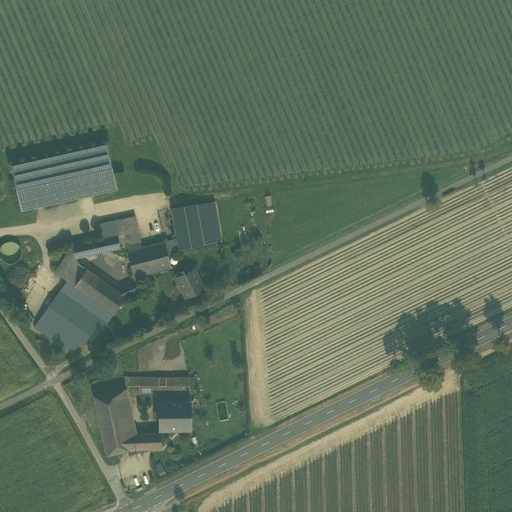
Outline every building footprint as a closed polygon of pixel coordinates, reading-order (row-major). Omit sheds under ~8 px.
[(12,166),(22,210),(116,189),(106,145),(22,164),(12,166)] [(200,225),(204,245),(222,241),(215,202),(197,205),(200,225)] [(164,242),(166,251),(204,245),(200,225),(197,205),(171,209),(177,239),(164,242)] [(122,219),(127,245),(141,241),(135,216),(122,219)] [(102,239),(98,240),(101,253),(127,247),(127,245),(122,219),(99,224),(102,239)] [(12,240),(4,242),(0,248),(0,249),(1,257),(9,262),(17,260),(22,253),(20,245),(12,240)] [(94,254),(101,253),(98,240),(91,242),(94,254)] [(127,247),(134,277),(171,267),(166,251),(164,242),(142,248),(141,241),(127,245),(127,247)] [(76,258),(94,254),(91,242),(72,246),(73,247),(75,259),(76,258)] [(55,273),(67,281),(80,265),(76,258),(75,259),(73,247),(55,273)] [(117,291),(80,265),(67,281),(61,290),(60,290),(34,328),(73,354),(81,342),(84,344),(96,328),(102,332),(126,297),(117,291)] [(176,278),(186,299),(205,290),(195,269),(176,278)] [(138,292),(138,291),(136,283),(136,282),(128,285),(117,291),(126,297),(138,292)] [(182,394),(182,401),(191,401),(190,378),(125,378),(126,387),(139,386),(139,394),(182,394)] [(128,435),(137,434),(126,389),(118,391),(128,435)] [(131,451),(131,450),(128,435),(118,391),(93,396),(107,456),(131,451)] [(159,431),(192,431),(191,401),(182,401),(161,401),(158,401),(159,431)] [(137,434),(128,435),(131,450),(162,449),(161,433),(137,434)] [(156,464),(160,475),(166,473),(162,462),(156,464)]
